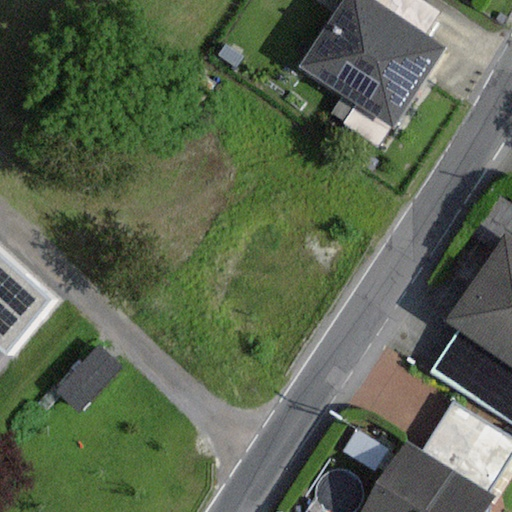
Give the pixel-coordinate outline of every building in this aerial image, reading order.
[(453,46),(383,0),(369,0),(328,61),(408,114),(453,46)] [(452,141),(432,129),(399,179),(418,192),(452,141)] [(310,189),(224,312),(303,367),(389,244),(310,189)] [(0,228),(0,326),(23,347),(72,294),(0,228)] [(511,262),(474,318),(478,321),(447,367),(511,410),(511,262)] [(511,480),(511,426),(470,401),(443,444),(509,485),(511,480)] [(428,445),(385,511),(498,511),(509,495),(428,445)]
